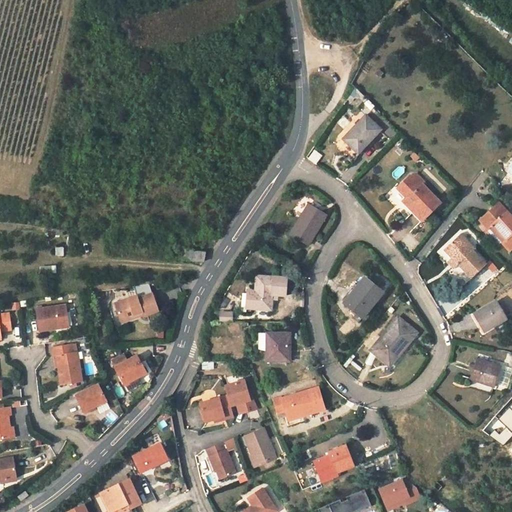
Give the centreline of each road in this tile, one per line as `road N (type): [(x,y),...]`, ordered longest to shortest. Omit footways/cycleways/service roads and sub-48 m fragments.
road 1 (residential): [(355,213),(431,320),(439,340),(428,376),(386,396),(360,392),(335,371),(315,308),(324,247)]
road 2 (tertiary): [(181,344),(163,393),(85,475),(26,511)]
road 3 (tertiary): [(285,163),(214,267),(181,344)]
road 4 (residential): [(203,511),(174,403),(193,362),(181,344)]
road 5 (tertiary): [(287,0),(299,125),(285,163)]
road 6 (unknown): [(102,458),(37,415),(30,352)]
road 7 (track): [(511,92),(419,0)]
road 8 (track): [(295,62),(334,60),(358,46),(398,0)]
